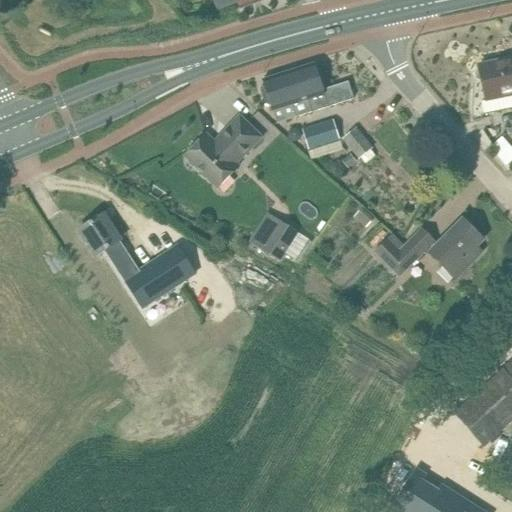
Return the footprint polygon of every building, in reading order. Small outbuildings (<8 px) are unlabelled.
[(236,0),(240,8),(262,0),(236,0)] [(511,58),(479,65),(486,100),(482,101),(484,113),(511,107),(511,58)] [(308,99),(313,112),(354,99),(348,82),(324,90),(315,63),(300,68),(310,98),(308,99)] [(300,68),(263,80),(264,86),(262,87),(261,89),(266,104),(268,105),(271,105),(277,123),(313,112),(308,99),(310,98),(300,68)] [(206,134),(185,156),(188,158),(188,162),(192,167),(197,167),(218,188),(239,166),(236,163),(261,137),(240,116),(214,142),(206,134)] [(333,120),(303,130),(309,149),(339,139),(333,120)] [(359,160),(373,148),(357,128),(342,139),(359,160)] [(490,145),(506,164),(511,158),(511,147),(501,136),(490,145)] [(103,214),(79,230),(90,247),(96,256),(106,250),(115,264),(143,308),(195,274),(176,247),(138,272),(128,256),(119,242),(120,241),(114,231),(103,214)] [(463,219),(449,234),(441,242),(430,253),(455,279),(482,251),(476,245),(482,239),(463,219)] [(298,232),(280,220),(261,250),(280,261),(298,232)] [(400,251),(388,238),(374,252),(399,277),(423,253),(411,241),(400,251)] [(416,469),(391,509),(396,511),(461,511),(464,508),(468,502),(442,486),(439,490),(423,480),(426,475),(416,469)]
